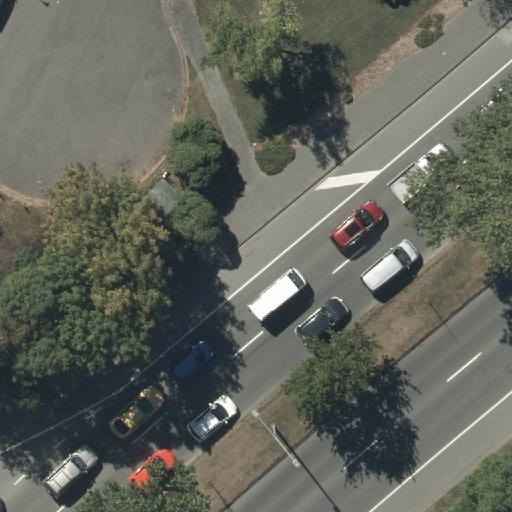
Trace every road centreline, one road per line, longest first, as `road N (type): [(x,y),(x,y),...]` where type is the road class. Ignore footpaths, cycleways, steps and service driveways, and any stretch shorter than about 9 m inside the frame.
road 1 (primary): [(95,480),(511,123)]
road 2 (primary): [(511,332),(297,511)]
